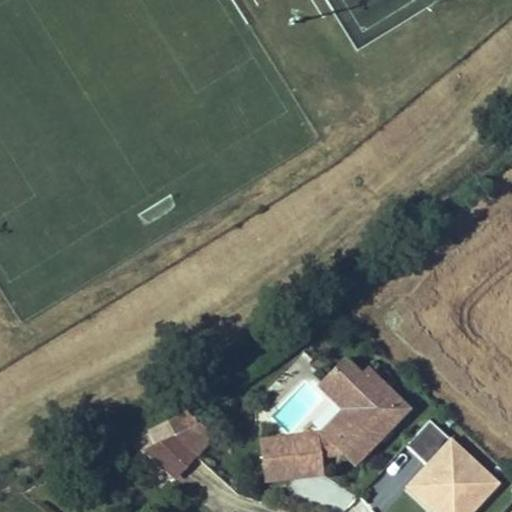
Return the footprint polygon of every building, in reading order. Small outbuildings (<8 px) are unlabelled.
[(387,390),(381,397),(361,378),(345,362),(325,383),(355,412),(327,441),(342,456),(354,467),(408,410),(387,390)] [(381,397),(387,390),(368,372),(361,378),(381,397)] [(319,389),(343,411),(321,435),(327,441),(355,412),(325,383),(319,389)] [(430,511),(472,511),(500,484),(431,418),(405,446),(424,464),(403,486),(430,511)] [(173,479),(195,456),(175,438),(169,424),(148,433),(156,448),(143,454),(173,479)] [(175,438),(195,456),(196,458),(208,445),(186,425),(175,438)] [(318,443),(317,434),(284,437),(286,446),(318,443)] [(327,441),(321,435),(317,434),(318,443),(320,458),(342,456),(327,441)] [(286,446),(284,437),(262,439),(266,479),(322,474),(320,458),(318,443),(286,446)]
